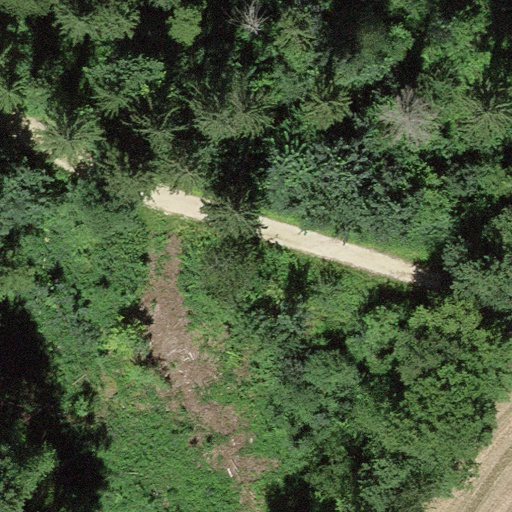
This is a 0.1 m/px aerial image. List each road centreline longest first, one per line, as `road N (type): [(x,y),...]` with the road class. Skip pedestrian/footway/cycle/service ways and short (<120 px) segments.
road 1 (track): [(0,104),(88,168),(179,206),(399,273),(485,309),(511,308)]
road 2 (track): [(511,330),(490,346),(398,472),(382,511)]
